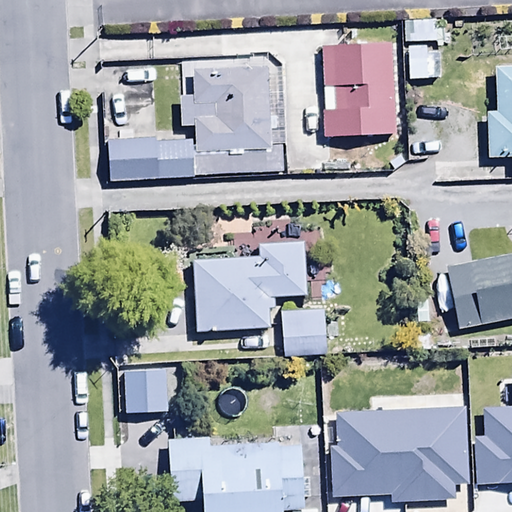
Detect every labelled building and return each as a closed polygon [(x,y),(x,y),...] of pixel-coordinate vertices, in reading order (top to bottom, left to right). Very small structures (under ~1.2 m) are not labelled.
[(398,136),(397,46),(320,47),(321,89),(329,88),(329,113),(321,113),(321,137),(398,136)] [(106,140),(108,180),(281,173),(279,140),(268,141),(265,68),(191,71),(192,98),(177,99),(178,128),(193,128),(194,142),(155,143),(155,138),(106,140)] [(511,68),(495,68),(495,114),(486,114),(487,158),(510,158),(510,178),(511,177),(511,68)] [(460,311),(511,301),(511,239),(450,251),(460,311)] [(280,293),(280,322),(320,322),(320,292),(280,293)] [(304,511),(303,435),(164,437),(165,502),(203,501),(203,511),(304,511)]
